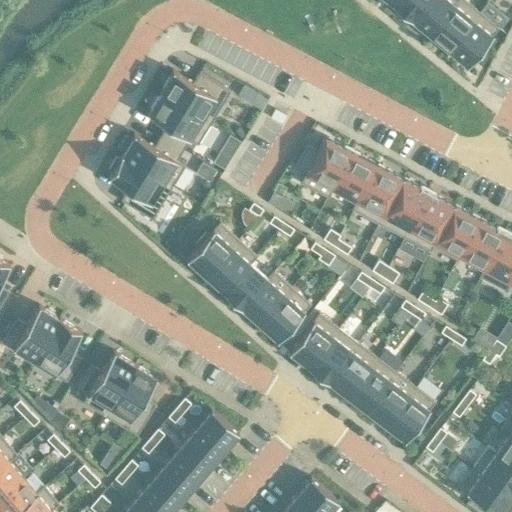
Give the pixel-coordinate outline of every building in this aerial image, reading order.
[(392,0),(391,2),(411,19),(426,0),(392,0)] [(411,19),(428,33),(454,0),(426,0),(411,19)] [(454,0),(428,33),(447,48),(479,10),(466,0),(454,0)] [(488,39),(498,26),(479,10),(447,48),(466,64),(465,64),(466,65),(478,51),(480,54),(490,41),(488,39)] [(172,70),(160,91),(210,122),(230,89),(199,70),(192,81),(172,69),(172,70)] [(147,111),(146,112),(166,124),(160,135),(183,149),(189,138),(197,143),(210,122),(160,91),(147,111)] [(133,134),(122,153),(172,184),(185,164),(177,159),(183,149),(160,135),(154,145),(134,133),(133,134)] [(328,196),(332,187),(352,149),(343,144),(343,145),(325,135),(317,149),(306,143),(293,166),(305,173),(300,181),(328,196)] [(352,149),(332,187),(356,200),(375,162),(360,154),(360,153),(352,149)] [(152,218),(172,184),(122,153),(121,153),(119,157),(116,156),(108,168),(111,170),(107,176),(127,188),(121,199),(152,218)] [(351,208),(377,222),(401,176),(375,162),(356,200),(351,208)] [(401,176),(377,222),(404,236),(428,189),(419,185),(403,176),(402,175),(401,176)] [(428,189),(404,236),(430,250),(432,245),(454,203),(453,202),(452,203),(436,194),(436,193),(428,189)] [(258,215),(263,208),(252,201),(248,208),(258,215)] [(457,259),(460,255),(479,217),(454,203),(432,245),(457,259)] [(273,214),(269,221),(279,228),(283,221),(273,214)] [(460,255),(483,267),(503,229),(496,225),(496,226),(479,217),(460,255)] [(186,259),(187,259),(204,274),(238,238),(219,221),(208,233),(205,231),(195,243),(197,245),(185,258),(186,259)] [(289,234),(293,227),(283,221),(279,228),(289,234)] [(329,227),(323,238),(333,244),(337,237),(340,234),(329,227)] [(511,233),(503,229),(483,267),(478,275),(506,290),(511,282),(511,233)] [(333,244),(346,253),(351,246),(337,237),(333,244)] [(238,238),(204,274),(222,290),(255,253),(238,238)] [(310,247),(320,254),(324,247),(314,241),(310,247)] [(317,257),(328,264),(334,254),(324,247),(320,254),(317,257)] [(241,308),(274,270),(273,269),(266,276),(250,262),(257,255),(255,253),(222,290),(221,290),(241,308)] [(0,279),(10,262),(0,256),(0,304),(9,289),(0,283),(0,279)] [(378,258),(371,269),(381,275),(388,265),(378,258)] [(388,265),(381,275),(392,282),(398,271),(388,265)] [(274,270),(241,308),(259,323),(292,286),(274,270)] [(356,277),(368,285),(372,278),(360,270),(356,277)] [(379,292),(384,285),(372,278),(368,285),(379,292)] [(292,286),(259,323),(276,339),(277,340),(310,302),(292,286)] [(421,291),(417,298),(430,306),(434,299),(421,291)] [(430,306),(440,313),(447,303),(436,296),(434,299),(430,306)] [(400,305),(410,312),(414,305),(404,298),(400,305)] [(34,360),(60,317),(39,304),(27,323),(16,317),(1,340),(34,360)] [(420,318),(424,311),(414,305),(410,312),(420,318)] [(307,365),(307,366),(338,326),(318,311),(288,351),(289,352),(289,351),(307,365)] [(81,330),(60,317),(34,360),(66,380),(80,356),(69,350),(81,330)] [(445,324),(440,331),(450,338),(455,331),(445,324)] [(338,326),(307,366),(327,381),(357,341),(338,326)] [(461,344),(465,337),(455,331),(450,338),(461,344)] [(495,338),(488,348),(495,352),(499,355),(505,345),(502,342),(495,338)] [(328,381),(346,395),(376,355),(357,341),(327,381),(328,382),(328,381)] [(488,362),(495,352),(488,348),(482,358),(488,362)] [(103,414),(135,362),(114,349),(102,369),(91,363),(76,386),(87,393),(82,401),(103,414)] [(376,355),(346,395),(366,410),(396,370),(376,355)] [(156,375),(135,362),(103,414),(136,434),(155,402),(144,395),(156,375)] [(396,370),(366,410),(385,425),(415,385),(396,370)] [(385,425),(403,439),(404,440),(435,400),(415,385),(385,425)] [(469,388),(460,399),(467,404),(475,393),(469,388)] [(182,411),(190,402),(184,397),(176,406),(182,411)] [(13,405),(23,415),(29,409),(19,399),(13,405)] [(458,415),(467,404),(460,399),(452,410),(458,415)] [(182,411),(176,406),(168,415),(174,421),(182,411)] [(211,408),(197,424),(224,448),(239,432),(211,408)] [(39,419),(29,409),(23,415),(33,425),(39,419)] [(511,409),(499,427),(507,432),(511,435),(511,409)] [(211,463),(224,448),(197,424),(183,440),(211,463)] [(440,426),(432,436),(439,441),(446,431),(440,426)] [(157,427),(149,437),(155,442),(164,433),(157,427)] [(495,450),(511,462),(511,435),(507,432),(495,450)] [(46,439),(55,447),(61,441),(52,433),(46,439)] [(17,452),(2,436),(0,437),(0,466),(9,458),(9,459),(17,452)] [(425,445),(431,450),(439,441),(432,436),(425,445)] [(147,452),(155,442),(149,437),(141,446),(147,452)] [(198,479),(211,463),(183,440),(170,455),(198,479)] [(69,450),(61,441),(55,447),(63,456),(69,450)] [(472,465),(511,493),(511,462),(495,450),(487,444),(472,465)] [(170,455),(157,471),(184,494),(198,479),(170,455)] [(0,494),(23,475),(9,459),(9,458),(0,466),(0,494)] [(108,471),(114,465),(105,458),(100,465),(108,471)] [(129,473),(137,464),(131,458),(123,468),(129,473)] [(77,469),(85,478),(91,472),(83,463),(77,469)] [(511,493),(472,465),(458,485),(471,495),(469,498),(482,507),(484,504),(494,511),(499,511),(511,495),(511,493)] [(129,473),(123,468),(114,477),(121,483),(129,473)] [(171,510),(184,494),(157,471),(143,486),(171,510)] [(100,480),(91,472),(85,478),(94,486),(100,480)] [(0,494),(0,511),(12,511),(37,491),(36,490),(23,475),(0,494)] [(310,476),(296,492),(319,511),(327,511),(338,500),(310,476)] [(37,491),(12,511),(46,511),(51,508),(58,502),(43,484),(36,490),(37,491)] [(169,511),(171,510),(143,486),(130,502),(142,511),(169,511)] [(287,511),(319,511),(296,492),(283,508),(287,511)] [(100,494),(95,500),(104,508),(110,501),(100,494)] [(96,511),(100,511),(104,508),(95,500),(90,506),(96,511)] [(142,511),(130,502),(120,511),(142,511)]
